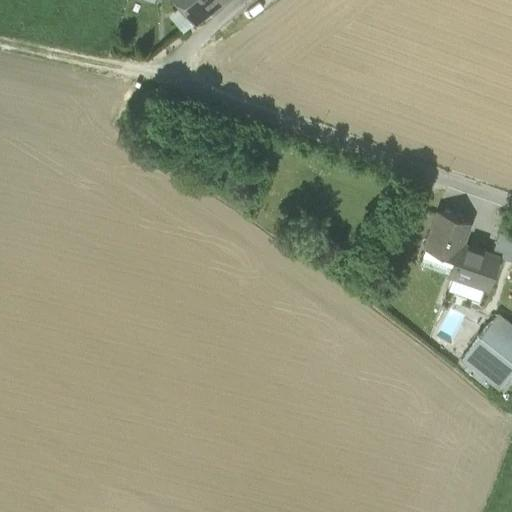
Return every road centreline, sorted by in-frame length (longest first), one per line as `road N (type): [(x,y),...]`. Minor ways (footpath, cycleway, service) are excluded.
road 1 (unclassified): [(264,0),(165,72),(511,200)]
road 2 (track): [(165,72),(0,40)]
